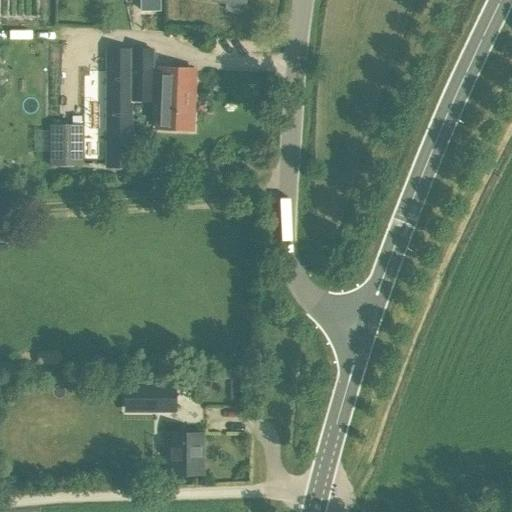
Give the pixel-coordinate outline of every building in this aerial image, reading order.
[(139,11),(161,11),(160,0),(139,0),(139,7),(139,8),(139,9),(139,10),(139,11)] [(153,101),(153,50),(107,49),(106,167),(131,167),(131,101),(153,101)] [(158,67),(156,129),(192,131),(195,69),(158,67)] [(82,165),(82,124),(66,124),(51,124),(51,165),(82,165)] [(56,353),(39,353),(35,357),(35,362),(39,367),(56,367),(61,362),(61,357),(56,353)] [(142,410),(176,409),(175,385),(141,386),(142,410)] [(112,393),(113,406),(134,405),(133,391),(112,393)] [(143,424),(110,426),(111,448),(144,446),(143,424)] [(183,435),(167,436),(167,477),(187,476),(187,444),(183,440),(183,435)] [(183,435),(183,440),(187,444),(187,476),(204,476),(204,435),(183,435)]
